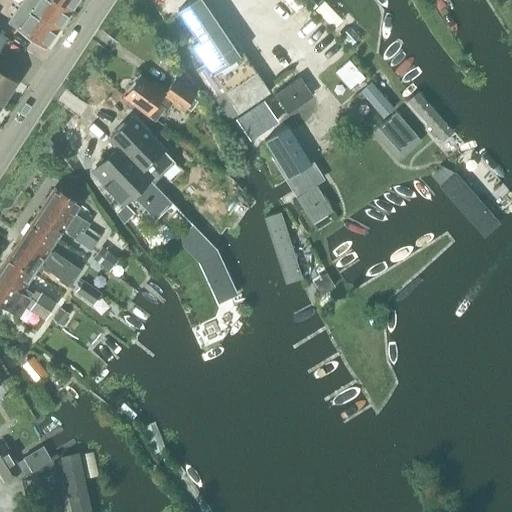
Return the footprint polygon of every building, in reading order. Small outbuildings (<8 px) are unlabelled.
[(26,0),(23,5),(32,12),(33,11),(59,30),(71,12),(53,0),(26,0)] [(53,0),(71,12),(79,0),(53,0)] [(229,120),(262,98),(270,92),(243,52),(240,54),(203,0),(194,0),(178,11),(202,47),(197,50),(206,63),(195,70),(229,120)] [(277,0),(292,17),(304,7),(297,0),(277,0)] [(23,5),(11,22),(20,28),(20,29),(46,47),(59,30),(33,11),(32,12),(23,5)] [(0,101),(4,104),(18,83),(0,71),(0,101)] [(151,83),(139,74),(123,96),(156,120),(162,111),(165,113),(172,104),(183,112),(187,107),(191,110),(198,100),(194,96),(196,94),(175,78),(166,89),(153,80),(151,83)] [(299,76),(274,94),(288,113),(313,95),(299,76)] [(371,81),(360,91),(382,116),(393,106),(371,81)] [(412,109),(443,145),(456,134),(425,97),(412,109)] [(263,102),(238,119),(251,138),(276,121),(263,102)] [(396,112),(373,132),(398,161),(421,141),(396,112)] [(110,138),(118,147),(151,180),(154,177),(146,169),(152,163),(163,174),(176,162),(132,117),(110,138)] [(291,130),(289,127),(265,141),(275,158),(286,176),(310,161),(291,130)] [(173,203),(151,180),(118,147),(93,172),(122,202),(131,193),(156,220),(173,203)] [(456,172),(441,185),(484,234),(499,221),(456,172)] [(316,185),(296,197),(312,223),(332,211),(316,185)] [(43,205),(97,241),(101,235),(87,226),(90,223),(75,213),(81,205),(55,187),(43,205)] [(92,249),(97,241),(43,205),(31,223),(57,240),(65,229),(68,231),(67,233),(92,249)] [(267,226),(282,273),(300,267),(283,220),(267,226)] [(20,240),(74,276),(79,268),(54,251),(53,252),(50,251),(57,240),(31,223),(20,240)] [(8,257),(34,275),(41,265),(60,278),(59,280),(67,286),(74,276),(20,240),(8,257)] [(103,246),(93,259),(109,271),(119,258),(103,246)] [(25,288),(34,275),(8,257),(0,269),(0,277),(51,311),(57,302),(41,292),(41,293),(35,290),(33,293),(25,288)] [(45,320),(51,311),(0,277),(0,302),(21,316),(27,307),(45,320)] [(83,280),(76,292),(93,304),(101,292),(83,280)] [(62,325),(70,313),(61,308),(53,319),(62,325)] [(21,366),(36,384),(48,375),(33,357),(21,366)] [(21,466),(4,438),(0,441),(0,471),(3,477),(21,466)] [(73,511),(91,511),(79,454),(62,458),(73,511)] [(17,480),(56,472),(53,459),(17,480)]
